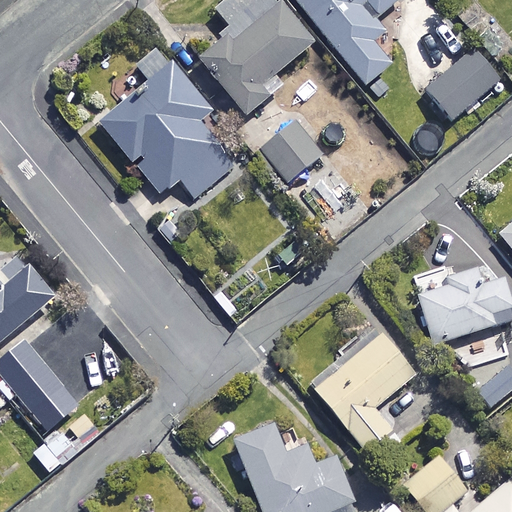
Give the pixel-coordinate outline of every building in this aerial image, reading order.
[(273,0),(222,0),(212,9),(229,29),(195,57),(244,115),(277,88),(269,78),(310,43),(273,0)] [(390,65),(373,44),(385,35),(373,19),(397,0),(294,0),(361,87),(390,65)] [(481,10),(462,27),(490,59),(510,42),(481,10)] [(132,70),(146,85),(99,126),(159,195),(177,180),(193,199),(230,167),(192,123),(207,110),(155,50),(132,70)] [(498,83),(473,52),(436,83),(426,71),(414,81),(450,123),(498,83)] [(319,157),(292,125),(258,154),(285,186),(319,157)] [(511,223),(497,237),(511,255),(511,223)] [(0,337),(53,295),(21,254),(0,270),(0,337)] [(252,258),(209,293),(234,325),(277,290),(252,258)] [(450,264),(408,278),(431,346),(511,319),(511,316),(499,279),(478,286),(472,269),(454,275),(450,264)] [(410,373),(377,333),(309,389),(360,451),(386,430),(368,408),(410,373)] [(77,405),(18,341),(0,357),(0,381),(47,432),(77,405)] [(80,411),(28,453),(47,476),(99,434),(80,411)] [(273,420),(227,436),(264,511),(346,511),(353,507),(334,448),(310,456),(301,429),(278,437),(273,420)] [(440,511),(464,493),(436,458),(399,488),(418,511),(440,511)] [(511,511),(511,481),(508,477),(465,511),(451,511),(449,508),(443,511),(511,511)]
